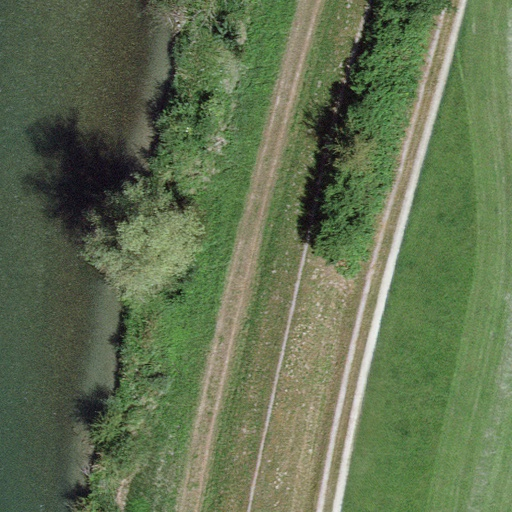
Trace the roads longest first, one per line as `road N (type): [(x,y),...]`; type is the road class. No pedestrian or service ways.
road 1 (track): [(183,511),(292,0)]
road 2 (track): [(364,511),(468,0)]
